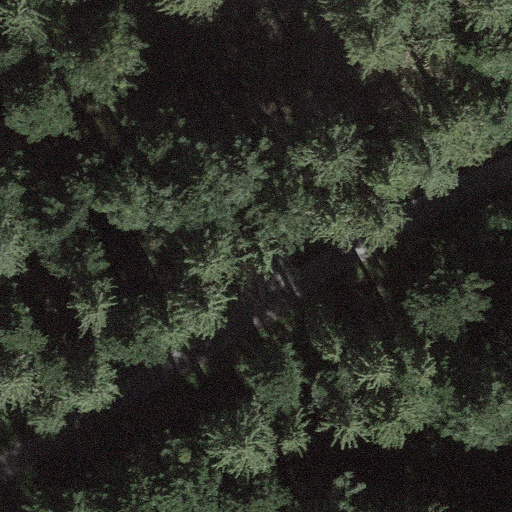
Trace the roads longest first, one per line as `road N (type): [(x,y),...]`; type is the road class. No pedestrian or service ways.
road 1 (track): [(269,298),(0,469)]
road 2 (track): [(355,0),(269,298)]
road 3 (track): [(511,165),(370,233),(269,298)]
